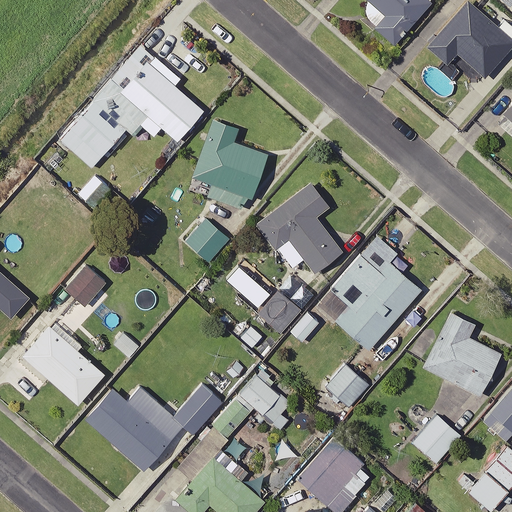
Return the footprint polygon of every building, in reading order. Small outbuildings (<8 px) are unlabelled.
[(429,0),(367,0),(382,13),(372,24),(393,42),(429,0)] [(511,44),(511,37),(469,0),(463,0),(425,44),(446,63),(455,52),(484,77),(511,44)] [(204,109),(144,57),(118,88),(178,139),(204,109)] [(123,126),(91,98),(58,137),(90,164),(123,126)] [(511,98),(501,111),(511,120),(511,98)] [(211,115),(190,173),(251,195),(267,150),(232,138),(237,124),(211,115)] [(60,185),(45,170),(35,181),(51,195),(60,185)] [(107,185),(94,173),(77,191),(90,204),(107,185)] [(329,203),(309,178),(254,222),(273,246),(286,236),(312,269),(340,247),(314,215),(329,203)] [(228,234),(205,215),(184,239),(207,259),(228,234)] [(396,249),(376,232),(329,287),(346,302),(332,317),(367,347),(420,286),(388,258),(396,249)] [(105,280),(85,262),(63,286),(84,304),(105,280)] [(31,294),(0,267),(0,303),(13,315),(31,294)] [(300,307),(277,287),(257,311),(280,331),(300,307)] [(449,308),(421,363),(478,393),(500,350),(468,333),(474,321),(449,308)] [(318,319),(305,309),(288,328),(301,339),(318,319)] [(21,352),(77,401),(104,371),(48,322),(21,352)] [(140,345),(124,332),(115,345),(131,357),(140,345)] [(249,367),(237,358),(226,371),(237,381),(249,367)] [(368,381),(344,361),(324,384),(348,404),(368,381)] [(287,401),(255,373),(239,391),(271,419),(287,401)] [(222,399),(200,380),(171,413),(193,432),(222,399)] [(511,383),(490,409),(511,427),(511,383)] [(83,415),(143,467),(171,436),(110,384),(83,415)] [(250,409),(235,396),(211,423),(226,436),(250,409)] [(459,433),(436,412),(411,440),(435,460),(459,433)] [(296,475),(327,502),(361,462),(331,436),(296,475)] [(511,482),(511,447),(506,443),(466,488),(489,508),(511,482)] [(219,511),(251,511),(263,498),(211,453),(174,495),(192,511),(198,511),(208,501),(219,511)] [(403,485),(392,475),(373,499),(384,508),(403,485)] [(435,511),(418,497),(404,511),(435,511)]
